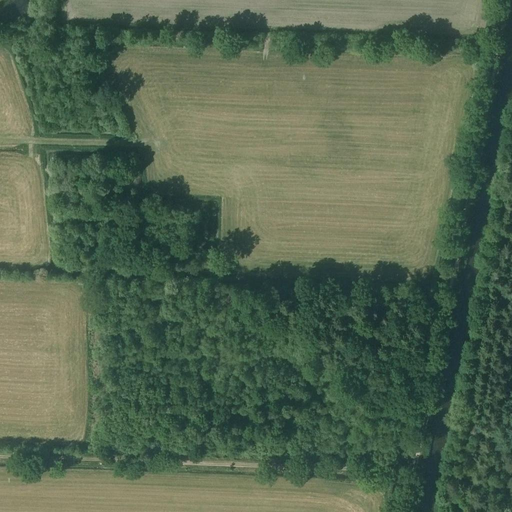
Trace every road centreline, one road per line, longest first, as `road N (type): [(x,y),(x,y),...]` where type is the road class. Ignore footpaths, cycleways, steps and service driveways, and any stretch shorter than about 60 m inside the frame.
road 1 (track): [(414,469),(505,0)]
road 2 (track): [(0,456),(414,469)]
